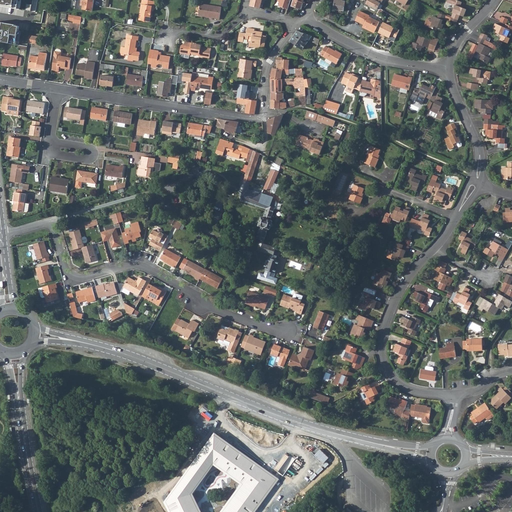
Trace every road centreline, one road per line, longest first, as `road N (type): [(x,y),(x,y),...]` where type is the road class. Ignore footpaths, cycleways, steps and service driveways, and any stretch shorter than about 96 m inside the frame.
road 1 (residential): [(0,235),(44,224),(56,230),(72,274),(151,266),(214,307),(287,328)]
road 2 (secondary): [(383,444),(75,340)]
road 3 (residential): [(455,218),(410,274),(382,355),(403,387),(456,393)]
road 4 (residential): [(59,89),(252,119),(262,114)]
road 5 (residential): [(304,16),(386,59),(446,71)]
